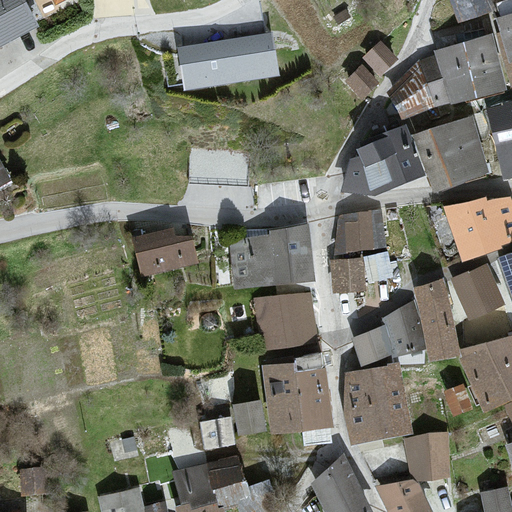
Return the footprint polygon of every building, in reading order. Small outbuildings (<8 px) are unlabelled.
[(16,0),(11,0),(0,4),(0,51),(41,29),(16,0)] [(49,0),(53,9),(74,0),(49,0)] [(484,0),(446,0),(454,26),(494,18),(484,0)] [(511,18),(497,23),(511,91),(511,90),(511,18)] [(491,38),(432,61),(454,107),(505,94),(491,38)] [(272,39),(176,55),(183,95),(281,83),(272,39)] [(378,49),(345,86),(365,102),(400,67),(378,49)] [(387,95),(401,122),(448,105),(432,61),(387,95)] [(511,109),(485,116),(500,187),(511,184),(511,109)] [(411,137),(431,195),(486,177),(473,124),(411,137)] [(359,150),(342,193),(376,202),(424,177),(411,137),(408,127),(383,125),(386,138),(359,150)] [(0,173),(0,196),(10,191),(0,173)] [(511,215),(506,203),(449,206),(466,251),(511,235),(511,215)] [(382,217),(344,219),(344,255),(385,251),(382,217)] [(310,230),(229,247),(237,294),(315,285),(310,230)] [(180,234),(130,243),(141,278),(197,266),(180,234)] [(511,253),(492,258),(511,307),(511,253)] [(387,257),(366,261),(369,285),(394,281),(387,257)] [(362,264),(328,263),(330,284),(330,297),(364,293),(362,264)] [(485,269),(448,284),(468,324),(502,309),(485,269)] [(443,288),(413,290),(427,364),(457,359),(443,288)] [(308,300),(256,302),(264,354),(317,349),(308,300)] [(408,309),(381,322),(393,363),(421,353),(408,309)] [(382,330),(352,341),(360,369),(390,356),(382,330)] [(511,340),(462,352),(486,415),(511,402),(511,340)] [(321,368),(259,371),(270,437),(332,430),(321,368)] [(348,376),(349,447),(410,435),(397,369),(348,376)] [(470,405),(463,384),(446,390),(453,411),(470,405)] [(260,406),(233,410),(238,439),(264,436),(260,406)] [(232,423),(199,426),(206,451),(234,450),(232,423)] [(443,438),(400,444),(409,476),(427,484),(446,482),(443,438)] [(369,511),(344,457),(314,482),(327,511),(369,511)] [(206,470),(175,475),(182,509),(215,506),(206,470)] [(428,511),(415,486),(374,491),(384,511),(428,511)] [(509,511),(503,492),(481,498),(482,511),(509,511)] [(143,511),(140,495),(100,500),(101,511),(143,511)] [(166,511),(164,502),(146,507),(147,511),(166,511)]
